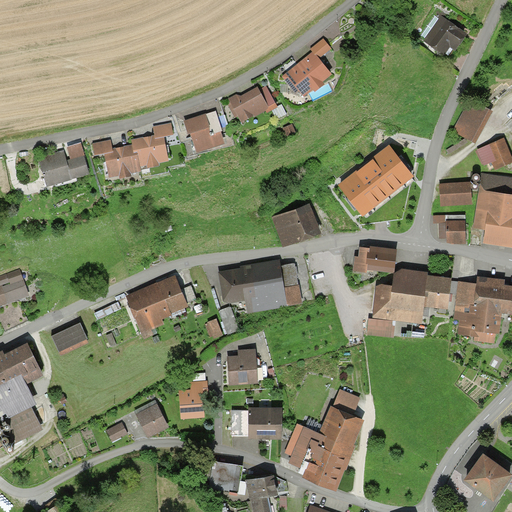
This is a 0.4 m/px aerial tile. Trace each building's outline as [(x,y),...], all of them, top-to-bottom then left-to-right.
[(442,15),(423,42),(444,56),(450,48),(456,52),(469,34),(442,15)] [(323,81),(331,75),(318,59),(331,49),(323,39),(311,48),(314,53),(300,63),(283,76),(297,94),(299,92),(304,97),(313,90),(314,92),(325,84),(323,81)] [(267,112),(267,113),(272,111),(278,108),(277,106),(266,86),(259,90),(257,88),(241,96),(236,94),(228,99),(229,101),(226,103),(235,118),(238,117),(242,124),(245,123),(245,122),(253,118),(254,118),(267,112)] [(469,99),(453,131),(475,143),(492,111),(469,99)] [(278,108),(272,111),(277,120),(288,114),(282,104),(277,106),(278,108)] [(216,110),(183,121),(188,136),(190,135),(196,154),(226,144),(222,133),(224,133),(216,110)] [(138,153),(141,170),(160,167),(160,164),(168,163),(164,137),(174,135),(172,124),(153,127),(155,136),(148,137),(131,139),(132,145),(134,154),(138,153)] [(293,124),(283,128),(286,137),(296,133),(293,124)] [(511,157),(504,139),(477,150),(483,165),(492,161),(496,169),(511,162),(511,157)] [(463,140),(447,151),(450,156),(466,144),(463,140)] [(105,155),(109,179),(120,177),(121,179),(132,177),(131,174),(141,172),(141,170),(138,153),(134,154),(132,145),(120,147),(112,149),(110,141),(93,144),(96,157),(105,155)] [(47,187),(90,174),(81,144),(67,148),(71,160),(67,161),(64,150),(53,153),(39,158),(47,187)] [(368,163),(338,186),(363,218),(414,178),(389,147),(368,163)] [(511,178),(481,174),(472,230),(483,231),(481,243),(511,247),(511,178)] [(439,184),(441,207),(472,205),(471,182),(439,184)] [(310,205),(274,218),(284,247),(321,235),(310,205)] [(439,223),(439,238),(447,238),(447,244),(466,243),(466,216),(434,216),(434,223),(439,223)] [(394,274),(397,250),(371,247),(371,250),(360,249),(359,258),(355,257),(353,272),(367,274),(367,271),(394,274)] [(240,267),(240,268),(218,272),(224,306),(245,302),(247,314),(287,307),(280,267),(279,260),(251,265),(240,267)] [(280,267),(287,307),(304,305),(300,285),(299,285),(295,264),(280,267)] [(0,286),(23,278),(20,269),(0,275),(0,286)] [(447,310),(451,279),(429,277),(427,277),(428,274),(402,270),(393,277),(392,287),(378,285),(374,318),(422,324),(425,307),(447,310)] [(159,283),(126,296),(143,337),(153,333),(151,329),(164,323),(162,318),(189,307),(175,276),(159,283)] [(505,280),(477,277),(476,284),(459,282),(454,320),(459,321),(458,335),(474,338),(473,342),(495,345),(496,335),(500,336),(503,314),(511,314),(511,287),(504,286),(505,280)] [(0,307),(30,297),(23,278),(0,286),(0,307)] [(231,308),(219,312),(228,334),(239,329),(231,308)] [(211,337),(213,336),(214,338),(225,334),(219,319),(206,324),(211,337)] [(390,323),(367,321),(366,335),(388,337),(390,323)] [(52,337),(61,355),(89,343),(80,324),(52,337)] [(2,352),(0,353),(0,428),(3,427),(13,445),(43,429),(32,408),(37,406),(26,386),(44,377),(27,345),(7,355),(5,356),(2,352)] [(228,357),(230,386),(259,384),(257,349),(239,351),(239,356),(228,357)] [(179,391),(181,419),(205,418),(204,394),(209,394),(208,382),(191,382),(192,391),(179,391)] [(331,406),(320,434),(327,437),(322,449),(317,447),(315,453),(311,462),(307,472),(306,471),(303,478),(336,491),(345,470),(346,470),(349,463),(350,464),(357,446),(356,445),(366,421),(355,416),(362,398),(340,389),(333,407),(331,406)] [(139,413),(135,415),(147,438),(169,427),(155,400),(137,409),(139,413)] [(283,439),(283,407),(249,407),(249,410),(249,436),(249,439),(257,439),(283,439)] [(249,436),(249,410),(233,411),(232,435),(249,436)] [(122,422),(106,430),(112,441),(128,434),(122,422)] [(308,451),(315,453),(317,447),(322,449),(327,437),(320,434),(297,425),(286,455),(293,457),(291,464),(302,468),(308,451)] [(511,475),(482,454),(463,482),(494,503),(511,476),(511,475)] [(214,462),(210,488),(239,493),(243,467),(214,462)] [(274,476),(246,480),(252,511),(271,511),(269,498),(278,496),(277,492),(287,490),(285,481),(274,476)] [(63,511),(56,501),(43,509),(45,511),(63,511)]
